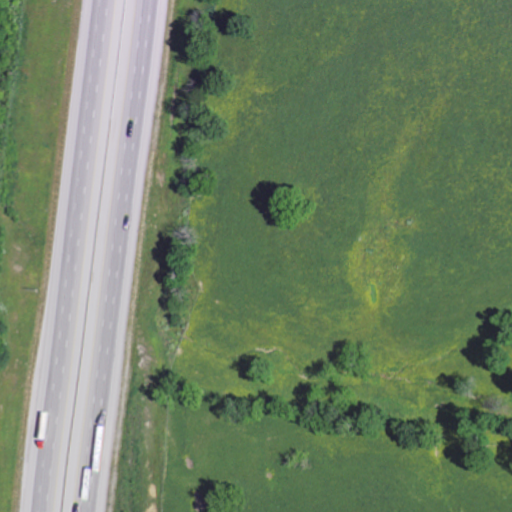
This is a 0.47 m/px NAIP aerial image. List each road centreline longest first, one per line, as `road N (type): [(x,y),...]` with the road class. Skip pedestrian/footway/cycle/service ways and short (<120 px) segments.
road 1 (motorway): [(85,511),(147,0)]
road 2 (motorway): [(105,0),(44,511)]
